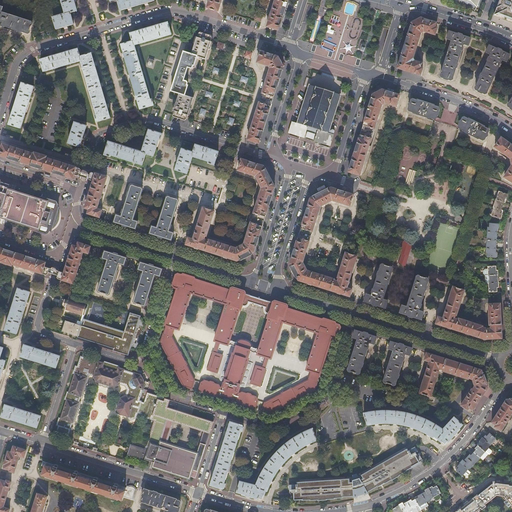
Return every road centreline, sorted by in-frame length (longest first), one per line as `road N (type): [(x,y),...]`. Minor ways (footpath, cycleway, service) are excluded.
road 1 (residential): [(288,46),(168,11),(31,48),(16,66),(0,117)]
road 2 (residential): [(75,191),(102,131),(149,120),(283,161)]
road 3 (residential): [(227,410),(272,423),(327,397),(351,315)]
road 4 (residential): [(367,506),(443,461),(506,380)]
road 5 (residential): [(42,442),(198,492)]
road 6 (residential): [(351,315),(498,361)]
road 7 (residential): [(511,129),(450,97),(370,74)]
road 8 (residential): [(275,291),(305,182),(321,173)]
road 9 (residential): [(283,161),(286,180),(251,284)]
